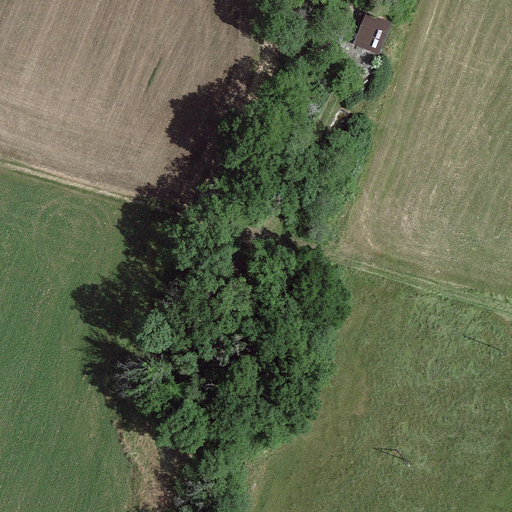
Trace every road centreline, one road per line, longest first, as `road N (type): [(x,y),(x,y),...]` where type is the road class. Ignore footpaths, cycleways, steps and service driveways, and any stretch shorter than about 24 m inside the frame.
road 1 (track): [(0,161),(252,234)]
road 2 (track): [(511,309),(319,256)]
